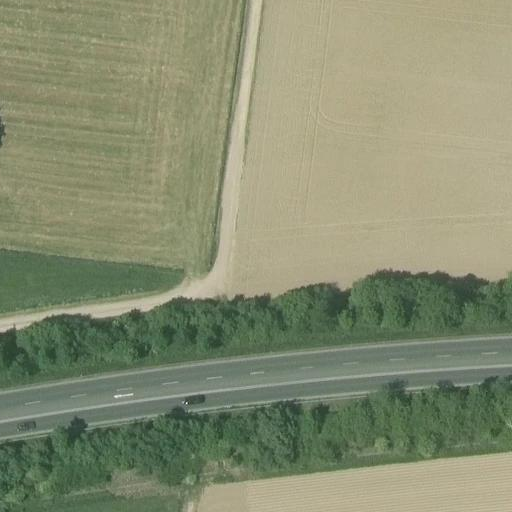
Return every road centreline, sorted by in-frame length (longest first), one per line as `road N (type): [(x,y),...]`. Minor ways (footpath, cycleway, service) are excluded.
road 1 (track): [(0,331),(182,305),(224,290),(261,0)]
road 2 (trunk): [(0,426),(265,389),(511,368)]
